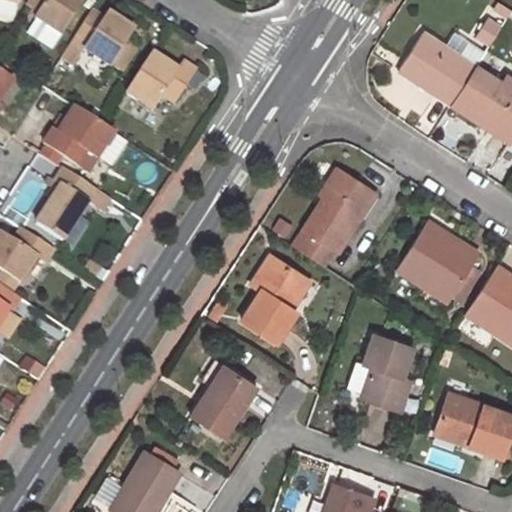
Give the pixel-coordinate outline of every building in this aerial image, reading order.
[(0,0),(0,4),(18,11),(21,0),(0,0)] [(62,40),(86,4),(80,0),(32,0),(27,7),(40,16),(35,22),(62,40)] [(85,54),(111,72),(123,80),(139,55),(128,48),(136,36),(109,18),(105,23),(92,15),(75,39),(88,48),(85,54)] [(477,62),(426,29),(400,69),(452,102),(477,62)] [(177,106),(198,72),(185,64),(180,72),(155,54),(128,94),(156,112),(165,98),(177,106)] [(511,140),(511,138),(511,74),(509,72),(504,80),(477,62),(452,102),(511,140)] [(0,103),(15,84),(0,73),(0,103)] [(84,176),(94,163),(114,135),(76,110),(55,138),(50,134),(41,147),(84,176)] [(113,135),(100,160),(110,166),(124,141),(113,135)] [(36,226),(61,243),(96,191),(64,171),(55,184),(62,189),(36,226)] [(371,193),(336,172),(318,200),(322,203),(294,247),(323,266),(333,251),(338,255),(360,221),(355,218),(371,193)] [(448,237),(425,222),(421,227),(444,242),(448,237)] [(447,302),(477,256),(448,237),(444,242),(421,227),(394,269),(447,302)] [(0,233),(0,269),(20,283),(37,258),(45,264),(53,251),(20,229),(12,241),(0,233)] [(303,280),(268,258),(249,286),(260,294),(242,322),(276,344),(295,314),(292,312),(286,308),(303,280)] [(511,342),(511,278),(493,267),(465,312),(511,342)] [(292,312),(309,284),(303,280),(286,308),(292,312)] [(0,321),(9,309),(3,305),(10,294),(0,286),(0,321)] [(412,348),(373,335),(362,365),(371,367),(360,397),(398,410),(409,379),(402,376),(412,348)] [(258,385),(215,358),(202,378),(211,384),(191,415),(224,438),(258,385)] [(511,426),(511,417),(447,395),(435,428),(469,439),(466,446),(501,459),(511,426)] [(435,428),(433,435),(466,446),(469,439),(435,428)] [(157,436),(146,452),(174,471),(185,454),(157,436)] [(146,452),(143,450),(119,488),(108,505),(118,511),(152,511),(178,473),(174,471),(146,452)] [(102,501),(108,505),(119,488),(114,484),(102,501)] [(370,511),(374,501),(333,486),(323,511),(370,511)]
